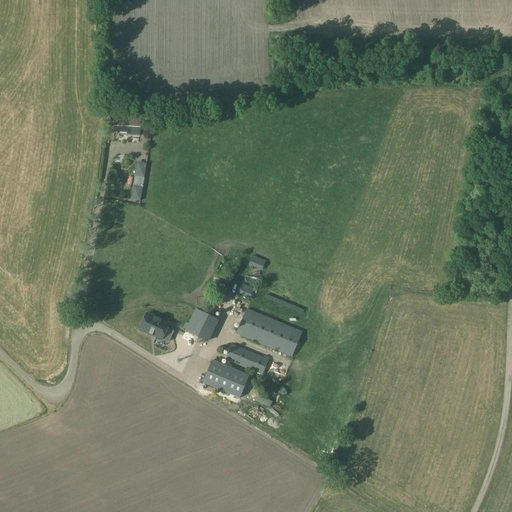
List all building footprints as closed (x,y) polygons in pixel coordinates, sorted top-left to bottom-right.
[(140,136),(141,115),(120,114),(120,119),(115,119),(114,133),(129,134),(129,136),(140,136)] [(141,201),(147,167),(138,166),(133,199),(141,201)] [(262,270),(265,262),(253,257),(249,265),(262,270)] [(240,285),(237,294),(250,299),(254,290),(240,285)] [(292,357),(302,332),(247,309),(237,333),(292,357)] [(147,313),(140,330),(162,340),(163,339),(169,342),(173,332),(167,329),(170,324),(147,313)] [(207,341),(216,322),(196,314),(188,333),(207,341)] [(263,375),(269,360),(232,345),(226,359),(263,375)] [(240,398),(249,376),(213,361),(204,383),(240,398)]
